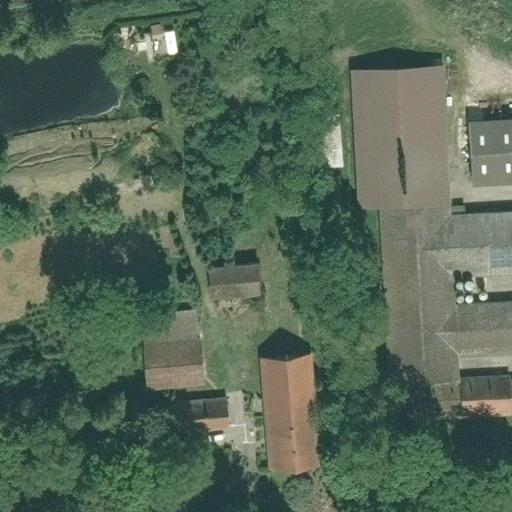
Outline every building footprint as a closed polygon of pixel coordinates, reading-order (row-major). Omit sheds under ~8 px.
[(441,62),(354,67),(362,201),(380,200),(449,196),(441,62)] [(511,115),(470,119),(474,181),(511,178),(511,115)] [(338,210),(339,176),(315,175),(314,210),(338,210)] [(449,196),(380,200),(391,379),(422,377),(451,375),(460,374),(458,353),(455,303),(454,272),(450,214),(449,196)] [(511,210),(450,214),(454,272),(511,268),(511,210)] [(256,260),(207,264),(209,295),(259,292),(256,260)] [(511,299),(455,303),(458,353),(511,349),(511,299)] [(196,310),(142,314),(147,385),(202,380),(196,310)] [(313,351),(260,355),(269,464),(322,460),(313,351)] [(453,414),(511,410),(511,376),(511,371),(460,374),(451,375),(452,394),(453,414)] [(422,377),(423,396),(452,394),(451,375),(422,377)] [(227,395),(181,399),(183,429),(230,425),(227,395)]
